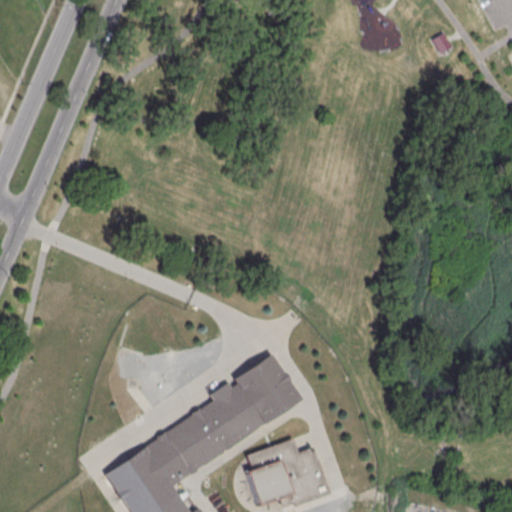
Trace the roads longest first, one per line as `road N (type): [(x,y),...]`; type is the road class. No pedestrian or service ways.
road 1 (tertiary): [(0,264),(113,0)]
road 2 (tertiary): [(73,0),(0,173)]
